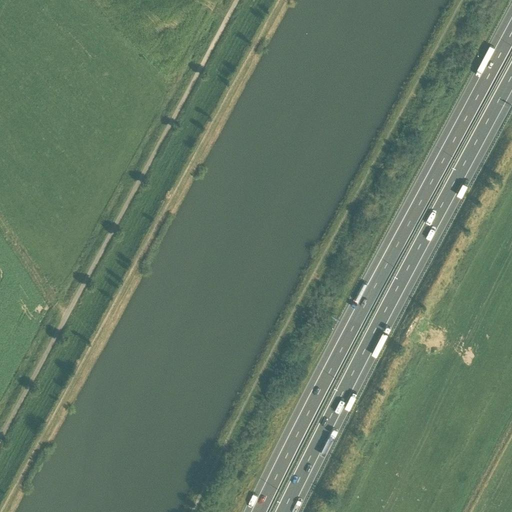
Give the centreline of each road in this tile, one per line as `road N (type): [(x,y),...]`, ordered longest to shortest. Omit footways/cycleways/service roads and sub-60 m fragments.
road 1 (motorway): [(511,25),(255,511)]
road 2 (unclassified): [(0,441),(238,0)]
road 3 (motorway): [(287,511),(511,81)]
